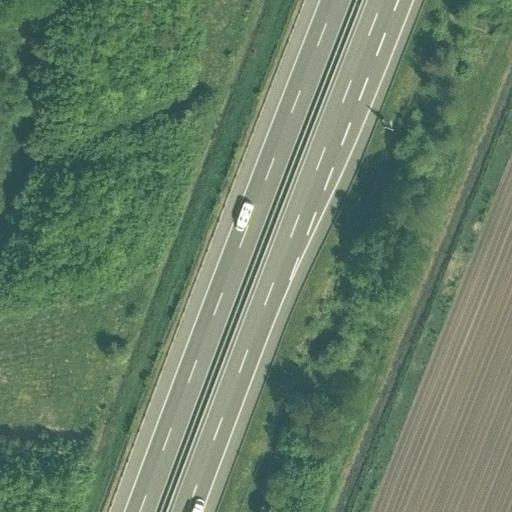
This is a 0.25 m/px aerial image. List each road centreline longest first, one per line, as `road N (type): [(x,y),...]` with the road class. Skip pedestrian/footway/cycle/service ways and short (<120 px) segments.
road 1 (motorway): [(186,511),(382,0)]
road 2 (motorway): [(336,0),(141,511)]
